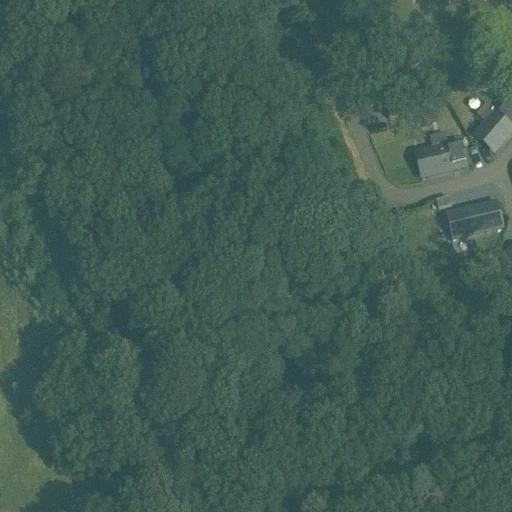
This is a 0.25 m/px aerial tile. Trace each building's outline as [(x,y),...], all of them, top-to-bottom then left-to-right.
[(347,53),(355,93),(382,87),(380,75),(391,73),(387,58),(376,60),(374,48),(347,53)] [(474,66),(461,82),(473,92),(486,76),(474,66)] [(498,152),(511,135),(511,111),(503,104),(495,114),(487,106),(477,118),(485,125),(477,135),(498,152)] [(427,181),(466,171),(459,145),(447,148),(444,137),(430,140),(432,151),(420,154),(427,181)] [(449,204),(448,201),(436,204),(438,210),(439,213),(451,210),(449,204)] [(466,210),(467,214),(459,216),(464,236),(498,228),(493,208),(485,210),(484,205),(466,210)] [(511,255),(502,260),(511,283),(511,255)]
